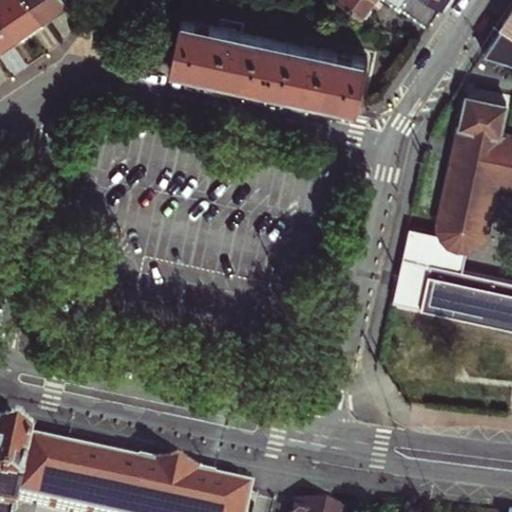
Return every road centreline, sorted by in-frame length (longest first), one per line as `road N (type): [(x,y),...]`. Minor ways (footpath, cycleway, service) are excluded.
road 1 (residential): [(331,429),(0,360)]
road 2 (residential): [(62,68),(391,140)]
road 3 (residential): [(0,385),(326,455)]
road 4 (residential): [(391,140),(331,429)]
road 5 (residential): [(0,349),(62,68)]
road 6 (residential): [(326,455),(511,480)]
road 7 (residential): [(511,455),(331,429)]
road 8 (residential): [(482,0),(391,140)]
